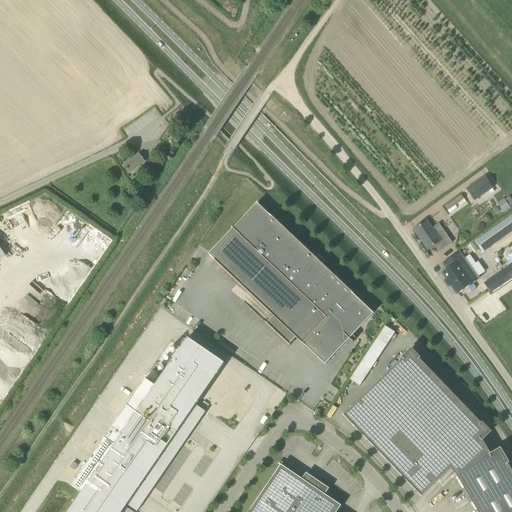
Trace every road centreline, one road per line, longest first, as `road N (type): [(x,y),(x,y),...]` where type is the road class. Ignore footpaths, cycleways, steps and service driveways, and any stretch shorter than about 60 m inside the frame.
road 1 (secondary): [(114,0),(394,277),(511,426)]
road 2 (secondary): [(511,408),(401,270),(132,0)]
road 3 (unclassified): [(511,381),(282,79),(227,153)]
road 4 (track): [(227,153),(0,490)]
road 5 (unclassified): [(399,511),(335,443),(291,420),(222,511)]
road 6 (unknown): [(303,422),(309,376),(248,339),(215,272)]
road 7 (unclassified): [(125,144),(0,203)]
